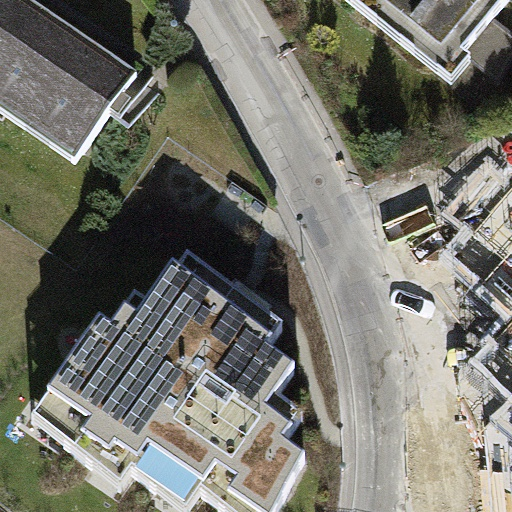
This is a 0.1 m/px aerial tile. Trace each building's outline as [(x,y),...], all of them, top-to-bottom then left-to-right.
[(0,0),(0,54),(30,9),(16,0),(0,0)] [(365,0),(452,70),(508,0),(365,0)] [(0,54),(0,97),(83,153),(133,80),(30,9),(0,54)] [(511,359),(511,418),(507,424),(511,428),(511,187),(505,196),(488,181),(453,222),(501,263),(480,289),(511,315),(511,323),(494,345),(511,359)] [(192,511),(201,499),(217,511),(279,511),(304,465),(284,448),(302,420),(277,399),(294,374),(268,353),(283,330),(188,259),(178,274),(173,270),(148,308),(135,299),(111,334),(100,325),(32,425),(121,494),(132,477),(176,511),(192,511)]
